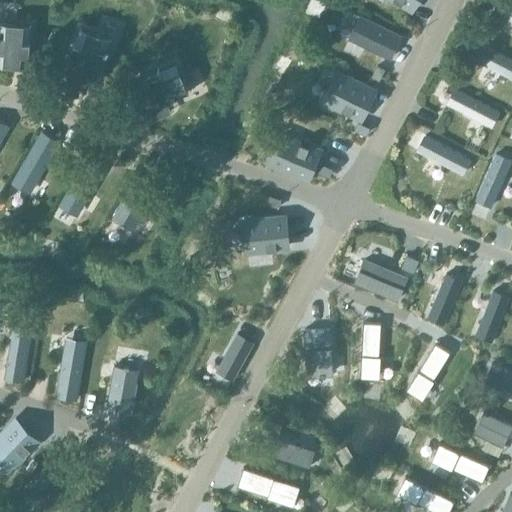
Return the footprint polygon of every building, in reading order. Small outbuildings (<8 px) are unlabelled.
[(511,0),(499,0),(494,9),(511,19),(511,0)] [(317,13),(303,44),(318,51),(333,20),(317,13)] [(360,15),(348,39),(391,59),(403,36),(360,15)] [(0,63),(27,66),(30,25),(0,22),(0,63)] [(110,39),(81,28),(67,67),(96,77),(110,39)] [(511,59),(477,42),(469,57),(511,78),(511,59)] [(138,80),(155,121),(167,116),(162,104),(188,93),(175,64),(138,80)] [(455,87),(447,103),(492,128),(501,112),(455,87)] [(0,119),(0,144),(11,126),(0,119)] [(42,131),(12,182),(30,193),(60,142),(42,131)] [(313,150),(279,134),(267,160),(301,176),(313,150)] [(425,136),(418,151),(463,174),(471,159),(425,136)] [(511,160),(496,153),(475,200),(491,208),(511,160)] [(90,154),(59,206),(78,217),(108,165),(90,154)] [(334,166),(323,161),(318,172),(329,177),(334,166)] [(125,201),(150,215),(169,182),(144,168),(125,201)] [(283,218),(245,222),(248,251),(286,247),(283,218)] [(392,254),(413,263),(423,240),(402,231),(392,254)] [(354,237),(326,238),(328,273),(354,273),(354,237)] [(193,260),(175,288),(189,297),(207,269),(193,260)] [(365,260),(356,283),(398,300),(407,277),(365,260)] [(448,270),(429,314),(444,321),(463,277),(448,270)] [(338,308),(367,315),(372,292),(343,285),(338,308)] [(493,291),(476,336),(492,342),(509,297),(493,291)] [(164,309),(156,342),(171,346),(179,313),(164,309)] [(378,378),(380,378),(381,356),(379,356),(381,324),(364,323),(361,377),(378,378)] [(13,326),(4,378),(24,381),(32,329),(13,326)] [(330,328),(304,330),(307,375),(333,373),(330,328)] [(238,333),(217,371),(233,379),(253,342),(238,333)] [(66,337),(56,396),(78,400),(87,341),(66,337)] [(421,399),(423,400),(434,381),(433,380),(450,353),(436,344),(407,390),(421,399)] [(511,370),(492,364),(486,381),(486,382),(511,390),(511,370)] [(114,366),(107,411),(132,415),(139,370),(114,366)] [(498,456),(511,427),(511,425),(484,412),(474,433),(488,439),(483,448),(498,456)] [(16,423),(0,439),(0,460),(11,470),(37,442),(16,423)] [(315,451),(265,435),(260,452),(309,467),(315,451)] [(433,459),(432,460),(453,470),(453,468),(483,481),(490,466),(440,444),(433,459)] [(58,453),(25,490),(45,508),(78,471),(58,453)] [(92,455),(86,473),(101,478),(106,460),(92,455)] [(268,497),(293,505),(294,503),(299,487),(244,469),(239,486),(269,495),(268,497)] [(324,505),(336,490),(319,476),(307,491),(324,505)] [(398,492),(397,494),(417,504),(418,502),(436,511),(449,511),(454,502),(406,477),(398,492)] [(511,511),(511,494),(510,493),(501,511),(511,511)] [(345,511),(369,511),(353,501),(345,511)]
